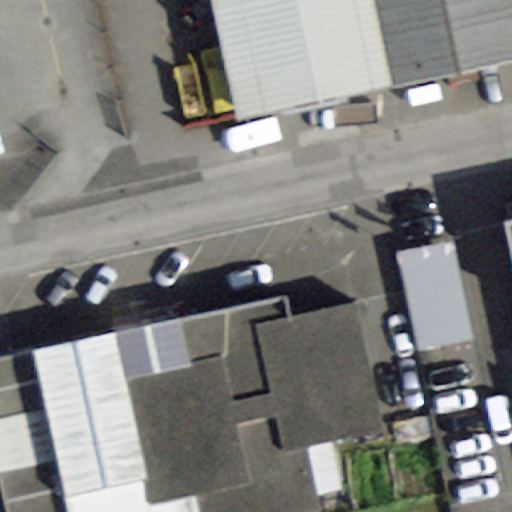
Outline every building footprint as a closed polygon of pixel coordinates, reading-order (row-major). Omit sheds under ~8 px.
[(211,0),(236,121),(389,90),(370,0),(211,0)] [(370,0),(389,90),(511,62),(511,30),(505,0),(370,0)] [(418,354),(472,342),(450,244),(396,256),(418,354)] [(283,299),(32,354),(66,511),(315,511),(320,511),(306,445),(385,428),(358,305),(288,321),(283,299)] [(0,361),(0,473),(9,511),(66,511),(32,354),(0,361)]
